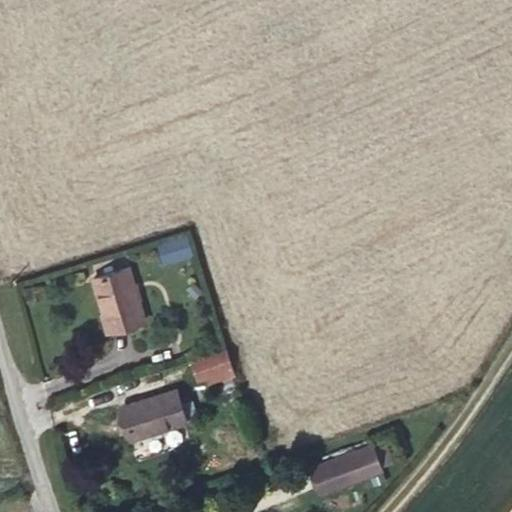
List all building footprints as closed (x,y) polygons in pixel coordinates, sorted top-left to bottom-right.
[(158,241),(165,265),(196,256),(190,232),(158,241)] [(145,307),(131,253),(97,262),(111,315),(145,307)] [(233,351),(195,356),(199,385),(237,381),(233,351)] [(187,411),(176,378),(122,395),(131,427),(187,411)] [(305,456),(313,480),(373,458),(365,435),(305,456)] [(373,458),(313,480),(314,483),(374,463),(373,458)]
